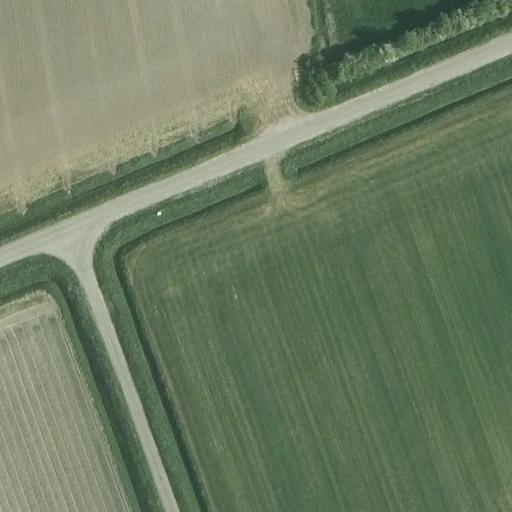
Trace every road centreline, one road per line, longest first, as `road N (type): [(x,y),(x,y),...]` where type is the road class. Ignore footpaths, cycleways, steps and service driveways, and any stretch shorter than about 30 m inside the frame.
road 1 (unclassified): [(91,232),(511,42)]
road 2 (unclassified): [(186,511),(91,232)]
